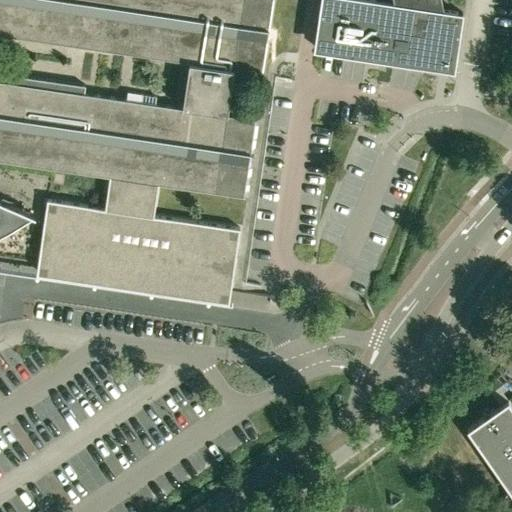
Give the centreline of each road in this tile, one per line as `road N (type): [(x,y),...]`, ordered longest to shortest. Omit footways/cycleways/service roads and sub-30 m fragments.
road 1 (unclassified): [(511,188),(426,289),(350,413),(204,511)]
road 2 (unclassified): [(259,511),(400,401),(460,292),(511,227)]
